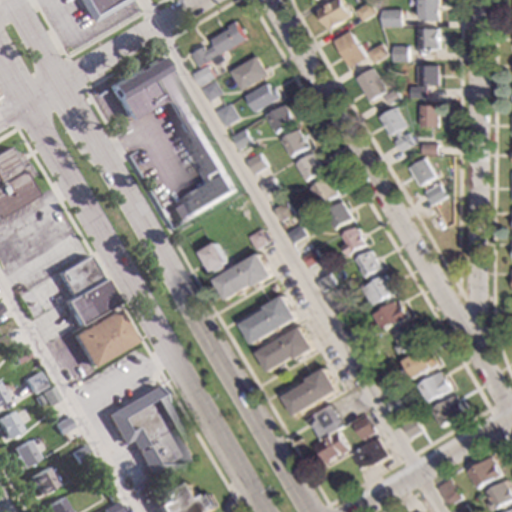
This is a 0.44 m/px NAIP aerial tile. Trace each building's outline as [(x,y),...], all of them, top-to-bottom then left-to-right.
[(129,0),(90,24),(75,0),(129,0)] [(343,0),(352,16),(344,20),(345,22),(330,31),(319,11),(338,0),(343,0)] [(441,0),(441,22),(422,22),(422,0),(441,0)] [(378,14),(363,22),(357,12),(371,3),(378,14)] [(403,28),(383,28),(383,11),(403,11),(403,28)] [(247,40),(222,54),(226,61),(216,67),(213,61),(201,68),(193,54),(205,47),(208,51),(215,46),(212,40),(231,29),(229,27),(236,23),(247,40)] [(440,49),(430,49),(430,55),(420,55),(420,29),(440,29),(440,49)] [(368,59),(350,69),(335,42),(353,32),(368,59)] [(389,56),(375,64),(368,53),(383,44),(389,56)] [(409,48),(410,62),(394,63),(394,48),(409,48)] [(223,169),(212,176),(214,180),(225,174),(235,191),(179,224),(169,207),(210,183),(164,103),(156,102),(127,119),(115,99),(113,100),(104,85),(156,55),(223,169)] [(270,76),(243,92),(232,72),(258,57),(270,76)] [(217,79),(201,89),(194,75),(209,66),(217,79)] [(439,86),(419,86),(419,66),(439,66),(439,86)] [(388,93),(371,103),(357,79),(374,68),(388,93)] [(223,95),(209,102),(201,90),(215,82),(223,95)] [(274,91),(277,89),(282,98),(257,113),(247,96),(270,83),(274,91)] [(428,99),(411,99),(411,87),(428,87),(428,99)] [(402,98),(390,106),(384,97),(397,89),(402,98)] [(239,119),(225,127),(216,113),(231,105),(239,119)] [(297,123),(278,134),(267,117),(287,105),(297,123)] [(440,128),(421,128),(421,106),(440,106),(440,128)] [(407,127),(400,131),(404,137),(409,134),(415,144),(402,152),(396,142),(400,140),(396,134),(391,137),(380,118),(397,108),(407,127)] [(253,143),(240,151),(232,138),(245,129),(253,143)] [(310,147),(292,158),(282,141),(301,130),(310,147)] [(439,155),(423,155),(423,145),(439,145),(439,155)] [(13,157),(18,154),(30,175),(25,178),(35,195),(0,215),(0,151),(7,147),(13,157)] [(324,171),(307,181),(296,164),(314,153),(324,171)] [(260,154),(268,167),(254,176),(246,162),(260,154)] [(436,177),(421,186),(410,169),(425,159),(436,177)] [(279,189),(265,197),(259,186),(273,178),(279,189)] [(329,179),(338,195),(321,206),(311,189),(329,179)] [(448,197),(433,206),(425,193),(440,185),(448,197)] [(294,215),(281,222),(273,209),(287,201),(294,215)] [(352,219),(335,229),(325,213),(342,202),(352,219)] [(307,236),(292,245),(286,234),(301,226),(307,236)] [(367,245),(347,257),(341,248),(347,244),(342,236),(357,227),(367,245)] [(269,242),(257,249),(250,237),(262,230),(269,242)] [(230,262),(225,265),(227,268),(219,272),(217,269),(213,271),(202,252),(218,242),(230,262)] [(321,261),(307,269),(301,258),(315,250),(321,261)] [(381,269),(364,278),(360,271),(362,269),(356,260),(371,251),(381,269)] [(274,276),(254,288),(253,285),(227,300),(215,279),(260,253),(274,276)] [(98,280),(99,279),(113,303),(74,326),(60,302),(68,297),(54,273),(83,256),(98,280)] [(335,285),(322,293),(316,282),(329,274),(335,285)] [(396,293),(372,306),(363,289),(386,276),(396,293)] [(299,317),(254,344),(242,324),(267,309),(265,306),(285,295),(299,317)] [(355,318),(342,326),(330,306),(344,298),(355,318)] [(398,307),(403,304),(410,317),(385,331),(375,313),(395,302),(398,307)] [(131,342),(87,368),(68,336),(112,310),(131,342)] [(366,338),(353,345),(344,330),(358,323),(366,338)] [(416,331),(417,330),(423,341),(399,355),(394,348),(398,346),(393,336),(413,325),(416,331)] [(316,348),(297,360),(295,357),(270,372),(258,352),(303,326),(316,348)] [(379,356),(365,363),(360,354),(374,346),(379,356)] [(27,357),(14,365),(8,356),(22,348),(27,357)] [(426,357),(431,354),(437,366),(414,379),(404,361),(422,351),(426,357)] [(340,390),(296,416),(284,396),(309,381),(308,379),(327,367),(340,390)] [(394,383),(381,391),(373,378),(386,370),(394,383)] [(453,389),(429,403),(419,385),(443,371),(453,389)] [(43,385),(29,393),(21,380),(35,372),(43,385)] [(49,386),(58,399),(47,406),(39,392),(49,386)] [(197,461),(175,474),(146,474),(128,441),(120,445),(103,416),(153,386),(197,461)] [(42,402),(36,405),(32,397),(37,394),(42,402)] [(458,394),(468,412),(442,427),(432,409),(458,394)] [(408,408),(394,416),(387,403),(400,395),(408,408)] [(344,426),(321,440),(313,427),(306,422),(314,416),(331,405),(344,426)] [(18,431),(3,440),(0,434),(0,416),(7,412),(18,431)] [(376,433),(363,441),(352,424),(366,416),(376,433)] [(70,427),(57,436),(51,425),(64,417),(70,427)] [(423,431),(409,439),(402,426),(416,418),(423,431)] [(351,450),(328,464),(324,457),(322,458),(315,445),(340,431),(351,450)] [(391,456),(377,465),(364,467),(362,469),(353,454),(380,438),(391,456)] [(35,459),(19,469),(9,450),(25,441),(35,459)] [(82,445),(90,458),(77,466),(69,453),(82,445)] [(502,475),(478,489),(468,471),(492,457),(502,475)] [(53,486),(36,496),(26,479),(43,468),(53,486)] [(98,474),(105,487),(92,495),(85,482),(98,474)] [(462,499),(449,508),(436,488),(450,480),(462,499)] [(511,486),(511,500),(492,511),(487,504),(490,502),(485,493),(509,480),(511,486)] [(199,499),(206,495),(207,497),(210,494),(218,507),(214,509),(215,510),(211,511),(156,511),(153,506),(160,502),(157,497),(172,488),(174,493),(190,483),(199,499)] [(66,511),(44,511),(42,508),(58,498),(66,511)] [(114,502),(120,511),(103,511),(102,510),(114,502)]
